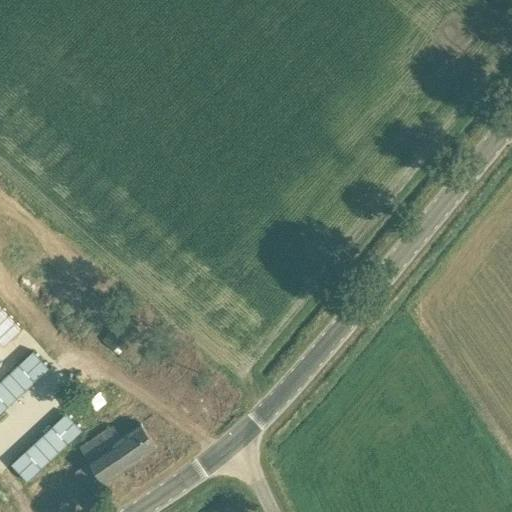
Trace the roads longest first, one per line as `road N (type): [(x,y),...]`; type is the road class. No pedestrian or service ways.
road 1 (tertiary): [(236,438),(300,373),(511,118)]
road 2 (tertiary): [(132,511),(236,438)]
